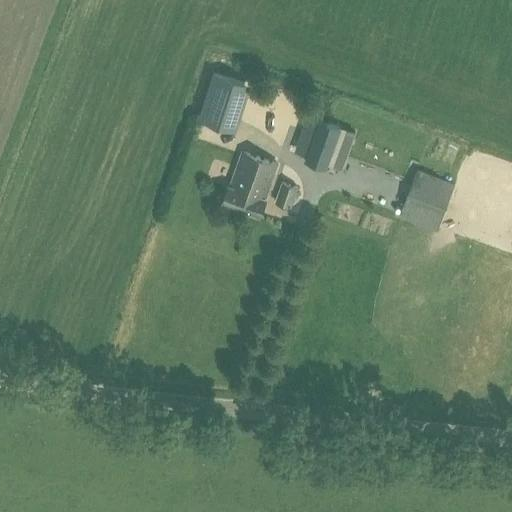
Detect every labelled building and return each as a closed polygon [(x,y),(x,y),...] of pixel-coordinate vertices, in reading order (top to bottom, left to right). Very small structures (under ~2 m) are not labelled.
[(211,72),(197,118),(232,129),(246,83),(211,72)] [(326,166),(341,127),(319,119),(305,158),(326,166)] [(278,163),(242,151),(224,202),(260,215),(278,163)] [(436,230),(455,182),(417,169),(398,216),(436,230)] [(298,187),(282,182),(275,200),(291,206),(298,187)]
